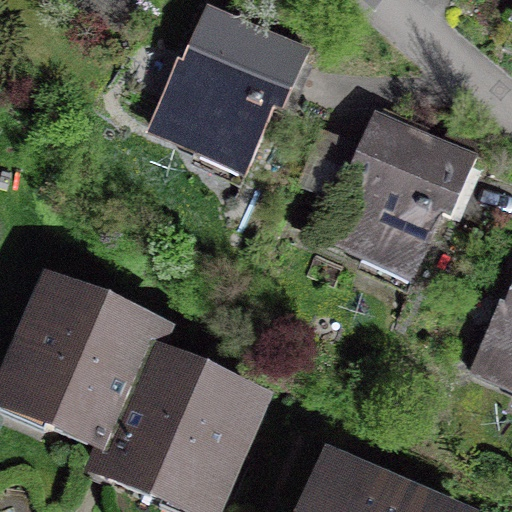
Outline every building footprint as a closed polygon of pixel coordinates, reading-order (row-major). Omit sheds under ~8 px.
[(129,0),(89,0),(119,17),(129,0)] [(307,71),(194,21),(135,155),(248,205),(307,71)] [(470,175),(359,122),(292,263),(402,316),(470,175)] [(511,276),(459,395),(511,419),(511,276)] [(164,341),(43,293),(0,400),(0,415),(109,458),(94,496),(134,511),(228,511),(266,419),(151,373),(164,341)] [(413,511),(316,466),(294,511),(413,511)]
